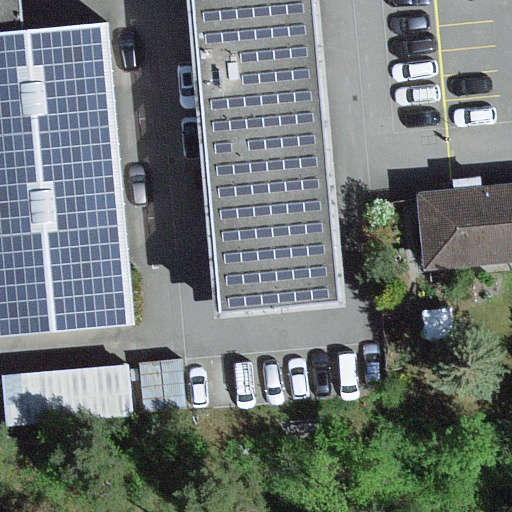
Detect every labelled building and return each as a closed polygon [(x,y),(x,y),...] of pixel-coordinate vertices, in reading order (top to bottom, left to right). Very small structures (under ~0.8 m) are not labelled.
[(0,0),(0,338),(132,327),(106,22),(21,30),(18,0),(0,0)] [(315,0),(182,0),(212,319),(344,307),(315,0)] [(511,260),(511,184),(467,188),(419,192),(426,269),(511,260)] [(181,360),(140,363),(144,411),(185,407),(181,360)] [(125,365),(2,374),(6,424),(128,415),(125,365)]
